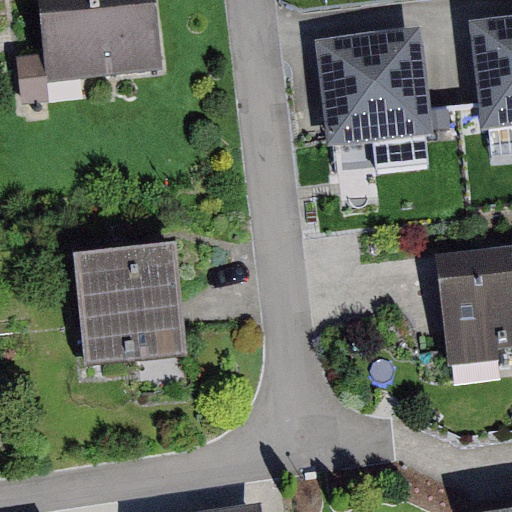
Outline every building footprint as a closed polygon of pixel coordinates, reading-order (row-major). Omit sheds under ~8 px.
[(154,0),(37,0),(48,94),(164,81),(154,0)] [(482,144),(511,140),(511,36),(471,41),(482,144)] [(326,159),(434,148),(424,49),(316,60),(326,159)] [(511,358),(511,263),(437,272),(449,375),(499,370),(498,360),(511,358)] [(85,381),(189,370),(179,273),(75,283),(85,381)]
